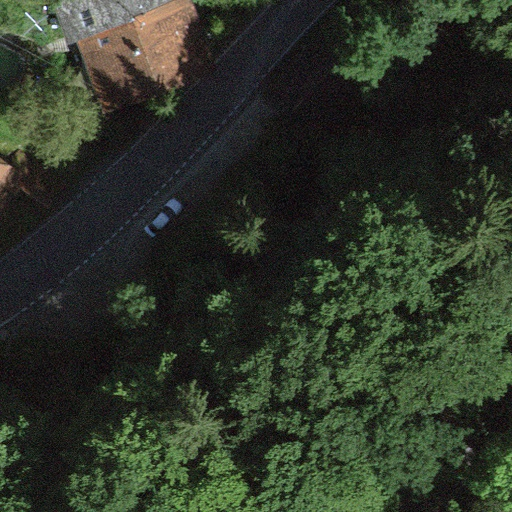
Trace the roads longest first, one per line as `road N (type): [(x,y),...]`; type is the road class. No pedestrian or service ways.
road 1 (tertiary): [(0,295),(123,195),(303,0)]
road 2 (tertiary): [(511,394),(453,454),(377,511)]
road 3 (track): [(123,195),(0,123)]
